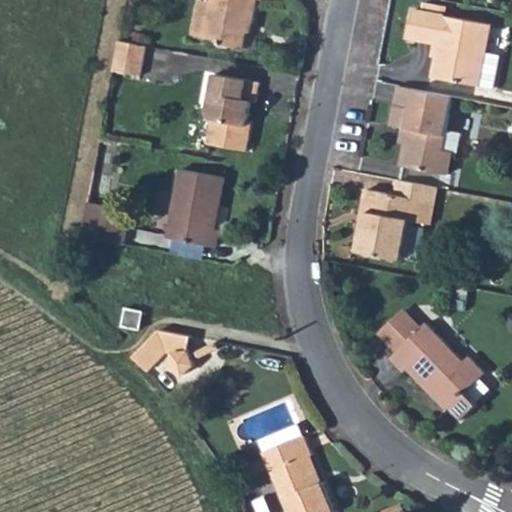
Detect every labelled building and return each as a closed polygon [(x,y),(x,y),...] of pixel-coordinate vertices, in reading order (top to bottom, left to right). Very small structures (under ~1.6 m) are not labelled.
[(196,0),(191,35),(201,37),(205,17),(208,17),(211,0),(196,0)] [(205,17),(201,37),(220,41),(219,43),(244,47),(249,20),(253,21),(257,0),(211,0),(208,17),(205,17)] [(415,10),(409,37),(440,43),(435,77),(479,84),(491,24),(415,10)] [(495,24),(489,83),(499,84),(505,25),(495,24)] [(147,45),(120,40),(114,70),(141,76),(147,45)] [(249,136),(244,132),(247,121),(250,102),(256,102),(259,81),(214,73),(206,114),(211,118),(207,143),(247,150),(249,136)] [(398,86),(392,126),(403,128),(408,129),(406,143),(402,166),(448,175),(453,152),(458,153),(462,133),(447,131),(453,96),(398,86)] [(182,172),(169,240),(192,244),(215,248),(218,232),(211,231),(215,209),(220,210),(226,180),(182,172)] [(367,213),(360,251),(402,259),(408,220),(430,225),(437,186),(399,180),(397,195),(366,190),(362,212),(367,213)] [(89,202),(82,237),(90,239),(96,203),(89,202)] [(96,203),(90,239),(126,246),(129,225),(123,224),(126,209),(96,203)] [(362,212),(355,251),(360,251),(367,213),(362,212)] [(144,311),(127,308),(124,326),(141,330),(144,311)] [(379,333),(398,352),(423,326),(405,308),(379,333)] [(447,410),(448,409),(451,407),(463,419),(479,403),(476,400),(467,391),(480,378),(485,373),(469,357),(464,362),(426,324),(423,326),(398,352),(391,359),(405,374),(408,370),(447,410)] [(160,331),(145,345),(165,351),(174,353),(172,366),(183,373),(194,364),(188,353),(190,336),(160,331)] [(145,345),(133,357),(146,370),(154,362),(165,351),(145,345)] [(480,378),(467,391),(476,400),(490,386),(480,378)] [(308,458),(314,456),(305,435),(304,436),(299,425),(260,441),(264,452),(263,452),(286,511),(336,511),(325,482),(319,484),(308,458)] [(325,482),(314,456),(308,458),(319,484),(325,482)] [(404,511),(401,501),(380,510),(380,511),(404,511)]
